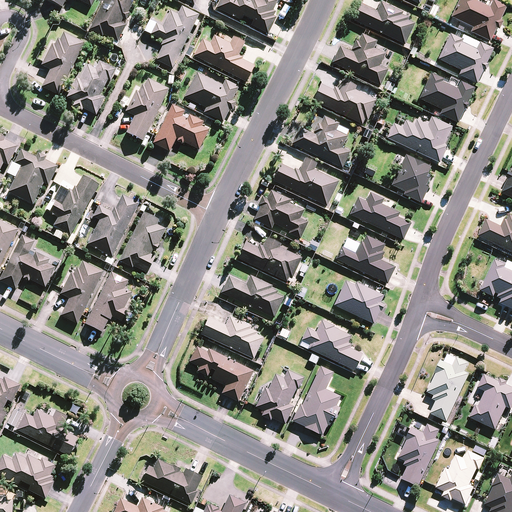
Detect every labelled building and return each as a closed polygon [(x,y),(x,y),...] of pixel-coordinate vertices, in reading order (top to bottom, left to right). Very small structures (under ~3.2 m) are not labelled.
[(44,0),(62,8),(65,0),(70,0),(74,2),(74,0),(90,8),(94,0),(44,0)] [(104,0),(89,31),(102,38),(103,36),(117,43),(125,27),(120,24),(122,20),(126,22),(129,14),(128,14),(134,0),(104,0)] [(250,27),(267,36),(276,19),(273,18),(275,13),(272,12),(277,2),(275,1),(273,0),(220,0),(215,10),(240,22),(242,18),(252,23),(250,27)] [(474,0),(459,0),(450,19),(472,29),(470,34),(489,43),(495,29),(498,31),(502,23),(499,22),(505,8),(492,1),(489,8),(473,1),(474,0)] [(351,21),(404,46),(414,25),(406,22),(407,19),(401,16),(402,14),(380,4),(376,13),(359,5),(351,21)] [(172,70),(199,16),(181,8),(177,16),(170,12),(162,27),(156,25),(150,36),(162,43),(160,47),(162,48),(155,62),(172,70)] [(41,89),(58,97),(61,90),(84,44),(63,34),(59,41),(57,40),(54,46),(52,45),(43,63),(41,67),(49,71),(41,89)] [(331,65),(380,88),(387,71),(379,67),(384,55),(373,50),(376,42),(361,35),(357,43),(355,42),(350,52),(353,53),(352,54),(339,48),(331,65)] [(449,35),(437,61),(460,72),(457,77),(476,86),(493,50),(479,43),(475,51),(461,44),(462,41),(449,35)] [(202,40),(193,58),(245,84),(254,67),(240,60),(237,58),(244,44),(243,43),(233,38),(229,45),(213,37),(210,44),(202,40)] [(82,110),(95,116),(104,99),(100,97),(107,81),(110,82),(116,71),(99,62),(95,70),(86,66),(79,81),(76,79),(68,94),(66,99),(74,103),(72,108),(81,112),(82,110)] [(196,74),(184,99),(205,110),(203,114),(222,124),(229,111),(231,112),(235,104),(232,102),(238,90),(234,88),(235,86),(225,81),(222,87),(196,74)] [(431,75),(418,101),(441,111),(439,116),(457,125),(474,90),(460,83),(457,90),(441,83),(443,81),(431,75)] [(126,134),(142,142),(168,90),(148,80),(144,87),(142,86),(138,93),(136,92),(125,113),(134,118),(126,134)] [(312,103),(362,126),(364,121),(367,123),(376,102),(354,91),(356,88),(341,81),(337,90),(334,88),(332,92),(320,86),(312,103)] [(184,112),(171,106),(152,145),(169,153),(175,140),(198,151),(208,131),(201,128),(203,123),(189,116),(187,121),(181,118),(184,112)] [(291,145),(342,169),(350,153),(341,149),(346,137),(335,132),(338,124),(323,117),(320,125),(317,123),(312,133),(315,135),(299,128),(291,145)] [(393,125),(386,140),(439,165),(447,148),(443,146),(451,128),(430,118),(426,127),(416,122),(414,126),(405,122),(401,129),(393,125)] [(372,133),(367,130),(359,146),(365,149),(372,133)] [(0,169),(3,164),(7,167),(17,147),(4,141),(5,139),(0,136),(0,169)] [(20,168),(7,193),(32,206),(43,184),(47,187),(57,167),(44,161),(45,158),(38,154),(35,159),(20,151),(13,165),(20,168)] [(405,156),(390,187),(404,193),(402,196),(420,204),(427,189),(424,187),(428,180),(425,178),(430,168),(405,156)] [(273,183),(326,208),(338,183),(313,171),(316,165),(304,160),(299,172),(294,170),(293,172),(281,166),(273,183)] [(374,174),(366,170),(362,178),(370,182),(374,174)] [(511,170),(510,174),(508,174),(505,180),(507,181),(500,195),(511,200),(511,170)] [(53,227),(70,236),(98,186),(82,177),(76,189),(74,188),(72,192),(69,190),(68,192),(61,203),(56,201),(49,214),(57,219),(53,227)] [(253,221),(271,229),(273,225),(289,232),(288,235),(300,240),(308,224),(299,220),(303,211),(288,205),(290,201),(270,192),(266,200),(262,198),(257,207),(259,208),(253,221)] [(349,217),(402,242),(410,224),(397,218),(399,214),(381,205),(383,200),(369,194),(365,203),(357,199),(349,217)] [(87,246),(111,258),(139,205),(122,196),(116,209),(114,208),(112,213),(99,206),(92,218),(99,222),(87,246)] [(143,214),(118,263),(132,269),(133,268),(147,275),(155,258),(150,255),(152,252),(154,253),(158,246),(157,245),(165,230),(156,226),(158,221),(143,214)] [(477,238),(511,254),(511,217),(509,216),(506,222),(504,221),(500,228),(485,221),(477,238)] [(0,266),(18,230),(0,221),(0,266)] [(0,278),(0,283),(15,290),(22,277),(23,278),(22,280),(28,283),(29,281),(45,289),(55,269),(47,265),(49,260),(35,253),(32,258),(28,255),(34,242),(22,236),(0,278)] [(335,261),(387,285),(394,268),(380,262),(383,254),(381,252),(384,245),(382,245),(365,237),(362,244),(360,243),(354,255),(341,248),(335,261)] [(237,260),(286,283),(288,278),(291,280),(301,259),(279,248),(280,245),(267,239),(263,247),(258,246),(257,249),(245,243),(237,260)] [(499,305),(511,311),(511,273),(503,269),(505,267),(494,262),(479,292),(481,293),(493,299),(495,294),(498,296),(496,299),(500,301),(499,305)] [(60,317),(76,326),(103,273),(82,263),(79,270),(76,268),(73,275),(70,274),(59,295),(68,300),(60,317)] [(309,266),(303,264),(298,273),(304,276),(309,266)] [(111,274),(85,325),(101,333),(108,320),(110,321),(112,318),(124,324),(130,312),(124,309),(132,293),(123,289),(127,282),(111,274)] [(220,294),(273,319),(283,298),(276,295),(277,293),(270,289),(272,287),(250,276),(245,286),(228,277),(220,294)] [(371,325),(373,326),(379,312),(380,312),(384,306),(380,304),(383,297),(380,295),(355,283),(354,287),(345,282),(333,307),(371,325)] [(293,299),(287,296),(282,306),(288,309),(293,299)] [(245,312),(241,319),(253,324),(256,318),(245,312)] [(208,319),(200,336),(252,360),(262,339),(255,336),(256,333),(250,330),(251,327),(229,317),(225,327),(208,319)] [(307,350),(354,372),(362,355),(349,349),(351,346),(347,344),(351,337),(348,336),(333,329),(334,327),(321,321),(315,333),(306,329),(300,342),(309,346),(307,350)] [(289,332),(282,329),(279,337),(287,339),(289,332)] [(253,372),(208,350),(206,353),(196,348),(188,363),(199,368),(197,373),(206,377),(210,370),(214,372),(210,380),(224,387),(220,395),(237,403),(238,401),(253,372)] [(446,423),(468,375),(464,373),(468,365),(456,359),(452,368),(439,362),(433,375),(435,375),(426,394),(433,397),(431,401),(435,403),(429,415),(446,423)] [(333,374),(320,368),(301,406),(299,405),(291,422),(304,428),(303,429),(318,436),(318,435),(322,436),(327,426),(330,428),(339,409),(336,407),(340,398),(325,391),(333,374)] [(283,380),(275,376),(268,390),(264,388),(255,407),(254,408),(262,412),(260,417),(270,422),(271,419),(285,425),(288,417),(293,408),(288,406),(295,390),(298,391),(303,379),(287,371),(283,380)] [(468,419),(494,431),(505,408),(510,410),(511,405),(511,389),(505,386),(507,383),(499,379),(497,383),(483,376),(476,389),(484,393),(477,408),(475,406),(468,419)] [(0,426),(7,414),(2,412),(7,402),(12,404),(20,386),(4,378),(3,381),(0,379),(0,426)] [(80,409),(72,405),(68,413),(77,417),(80,409)] [(24,414),(16,431),(68,457),(77,439),(62,431),(62,430),(60,429),(66,417),(55,412),(52,418),(36,410),(32,418),(24,414)] [(418,489),(440,442),(435,440),(439,431),(427,426),(423,434),(411,429),(405,441),(406,442),(398,460),(405,463),(403,467),(406,469),(401,480),(418,489)] [(498,441),(492,439),(488,448),(493,450),(498,441)] [(472,453),(483,458),(486,452),(475,447),(472,453)] [(452,500),(465,506),(473,489),(469,487),(476,471),(478,472),(484,460),(467,452),(463,460),(455,456),(448,471),(444,470),(435,489),(443,493),(441,498),(451,503),(452,500)] [(2,456),(0,460),(0,477),(18,486),(20,482),(30,487),(28,491),(45,500),(53,483),(51,482),(53,478),(50,476),(55,466),(52,464),(41,459),(40,462),(27,456),(25,459),(15,454),(11,461),(2,456)] [(141,482),(190,505),(196,492),(195,492),(202,478),(185,469),(183,474),(179,473),(180,470),(172,466),(172,467),(157,460),(153,469),(148,467),(141,482)] [(511,511),(511,475),(509,481),(497,475),(491,488),(492,488),(484,506),(491,509),(489,511),(511,511)] [(0,511),(12,511),(13,502),(13,501),(7,501),(7,497),(0,496),(0,511)] [(240,511),(244,503),(228,496),(220,511),(218,511),(219,509),(209,505),(208,507),(206,505),(206,506),(202,511),(240,511)] [(113,511),(163,511),(162,511),(163,509),(141,498),(137,507),(120,499),(113,511)]
